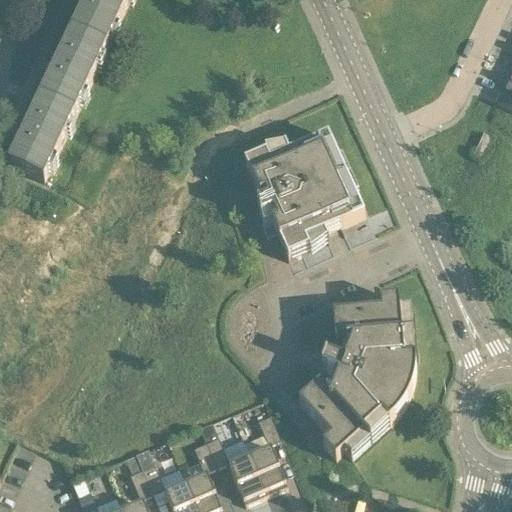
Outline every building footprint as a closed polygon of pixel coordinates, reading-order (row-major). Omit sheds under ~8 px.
[(73,39),(107,55),(132,0),(91,0),(90,3),(73,39)] [(76,122),(107,55),(73,39),(58,71),(42,106),(76,122)] [(511,77),(507,75),(502,87),(511,91),(511,77)] [(511,91),(502,87),(496,98),(501,101),(497,110),(511,116),(511,91)] [(45,188),(76,122),(42,106),(26,140),(11,172),(45,188)] [(473,159),(482,164),(493,142),(484,138),(473,159)] [(307,249),(324,241),(365,223),(329,142),(271,168),(267,160),(245,170),(261,205),(266,203),(269,208),(258,212),(265,237),(273,233),(289,267),(311,257),(307,249)] [(416,380),(416,375),(416,366),(411,315),(406,316),(400,316),(400,305),(381,307),(382,318),(334,322),(336,350),(340,350),(341,359),(338,367),(327,363),(322,375),(333,379),(330,387),(323,388),(321,391),(299,409),(332,445),(323,452),(336,467),(345,459),(352,467),(392,431),(396,427),(399,423),(402,419),(405,416),(406,413),(408,410),(409,407),(411,402),(412,400),(413,396),(415,391),(416,385),(416,380)] [(281,447),(271,423),(258,429),(264,442),(268,453),(281,447)] [(251,465),(267,503),(288,495),(272,456),(270,457),(268,453),(264,442),(244,450),(251,465)] [(206,451),(217,475),(229,470),(223,455),(219,445),(206,451)] [(246,511),(267,503),(251,465),(244,450),(243,446),(223,455),(229,470),(231,473),(229,474),(245,511),(246,511)] [(204,480),(217,475),(206,451),(194,456),(204,480)] [(136,463),(142,478),(151,474),(145,459),(136,463)] [(142,478),(153,502),(165,497),(155,472),(151,474),(142,478)] [(141,507),(153,502),(142,478),(130,483),(141,507)] [(186,492),(194,511),(219,511),(207,483),(186,492)] [(170,511),(194,511),(186,492),(166,501),(170,511)] [(96,511),(91,500),(78,505),(81,511),(96,511)]
